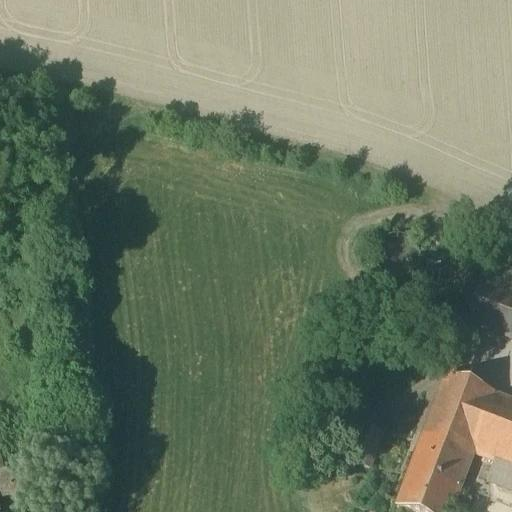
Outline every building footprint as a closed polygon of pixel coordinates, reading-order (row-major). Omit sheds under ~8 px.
[(397,237),(393,237),(390,238),(387,239),(384,241),(382,243),(380,245),(378,248),(376,252),(376,255),(375,257),(375,260),(375,263),(376,265),(377,268),(378,270),(380,273),(383,276),(387,279),(391,280),(395,281),(399,281),(404,281),(408,279),(411,277),(413,275),(415,273),(417,270),(419,267),(419,265),(420,263),(420,259),(419,255),(419,252),(418,250),(416,247),(414,244),(412,242),(410,240),(406,238),(401,237),(397,237)] [(511,275),(497,270),(454,255),(439,294),(473,306),(481,287),(511,298),(511,275)] [(511,298),(481,287),(473,306),(466,325),(511,342),(511,298)] [(511,403),(446,379),(424,438),(474,456),(495,464),(487,484),(511,493),(511,403)] [(347,425),(334,461),(348,465),(360,430),(347,425)] [(360,430),(348,465),(370,472),(382,437),(360,430)] [(452,511),(474,456),(424,438),(397,510),(402,511),(452,511)] [(0,500),(34,492),(29,469),(0,475),(0,500)]
